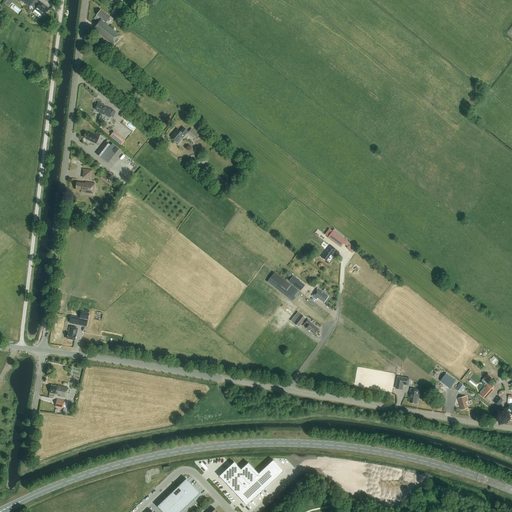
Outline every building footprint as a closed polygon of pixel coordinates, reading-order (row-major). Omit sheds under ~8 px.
[(20,0),(29,7),(31,5),(33,7),(33,8),(42,15),(43,14),(44,15),(49,9),(40,3),(35,0),(20,0)] [(114,46),(116,43),(115,41),(117,39),(118,40),(121,36),(102,22),(103,21),(106,23),(110,17),(101,10),(97,15),(102,19),(101,21),(100,20),(93,30),(114,46)] [(110,117),(113,110),(105,107),(105,106),(98,103),(95,109),(98,111),(98,112),(110,117)] [(183,127),(180,131),(177,129),(171,137),(178,143),(188,131),(183,127)] [(198,134),(191,128),(187,133),(194,139),(198,134)] [(125,140),(113,131),(110,136),(122,145),(125,140)] [(96,143),(99,136),(89,132),(89,133),(85,132),(83,137),(86,138),(85,139),(96,143)] [(101,158),(102,156),(111,145),(106,141),(96,153),(101,158)] [(113,174),(106,169),(97,162),(95,164),(111,177),(113,174)] [(92,170),(82,169),(83,170),(82,178),(90,179),(91,180),(92,170)] [(114,181),(103,174),(100,178),(111,186),(114,181)] [(94,183),(91,183),(76,181),(75,190),(84,191),(83,192),(93,193),(94,183)] [(346,239),(336,232),(332,230),(327,237),(331,240),(340,247),(341,246),(346,239)] [(315,233),(312,237),(320,244),(323,240),(315,233)] [(326,261),(329,256),(330,255),(331,255),(335,250),(330,245),(321,257),(326,261)] [(299,292),(274,272),(267,282),(292,301),(299,292)] [(293,276),(288,281),(300,291),(305,285),(293,276)] [(324,302),(328,296),(323,293),(323,294),(322,293),(322,292),(317,289),(312,296),(317,300),(318,298),(324,302)] [(79,318),(71,316),(69,323),(86,326),(88,313),(80,312),(79,318)] [(298,327),(305,318),(298,312),(290,321),(298,327)] [(314,335),(318,329),(311,323),(311,322),(307,320),(304,323),(307,326),(306,328),(314,335)] [(69,333),(67,332),(66,338),(75,340),(76,334),(77,328),(70,327),(69,333)] [(490,360),(495,364),(499,360),(494,356),(490,360)] [(446,374),(440,381),(450,389),(456,381),(446,374)] [(409,378),(397,376),(395,388),(402,389),(403,384),(408,385),(409,378)] [(461,393),(465,387),(460,383),(456,389),(461,393)] [(481,393),(479,394),(485,399),(494,388),(488,383),(487,385),(486,385),(480,392),(481,393)] [(65,398),(68,388),(57,385),(57,387),(51,385),(49,393),(58,395),(58,396),(65,398)] [(410,399),(409,402),(417,404),(418,396),(419,396),(420,390),(411,388),(409,399),(410,399)] [(466,402),(467,402),(466,396),(458,398),(461,410),(468,408),(466,402)] [(498,406),(503,400),(499,396),(494,402),(498,406)] [(63,409),(65,401),(56,399),(55,407),(63,409)] [(234,462),(219,476),(246,505),(283,471),(273,460),(258,473),(248,462),(240,469),(234,462)] [(186,479),(157,506),(162,511),(179,511),(200,493),(186,479)]
